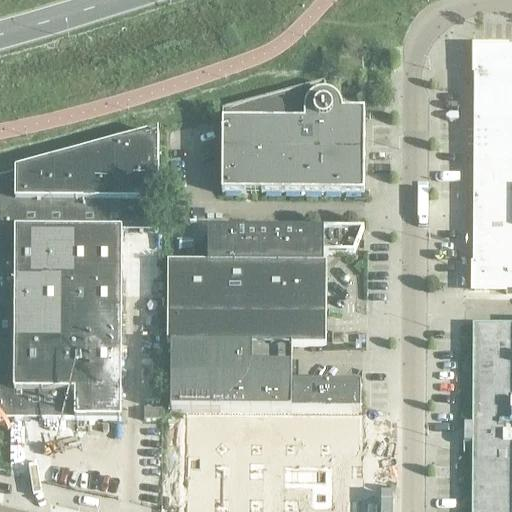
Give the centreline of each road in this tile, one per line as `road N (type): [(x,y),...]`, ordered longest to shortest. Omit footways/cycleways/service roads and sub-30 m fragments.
road 1 (unclassified): [(511,7),(437,16),(413,70),(410,511)]
road 2 (secondary): [(0,37),(127,0)]
